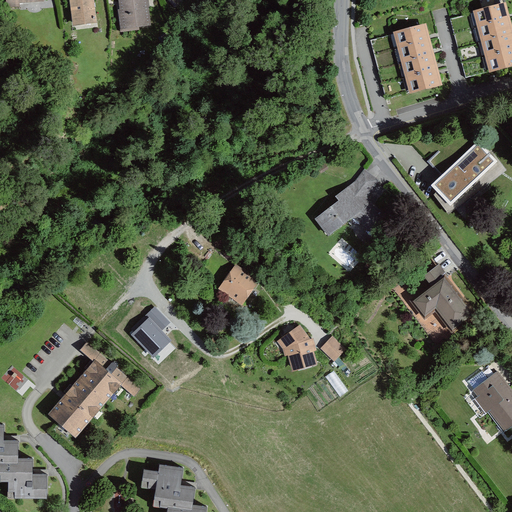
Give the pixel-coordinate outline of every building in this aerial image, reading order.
[(42,0),(7,0),(8,9),(18,9),(18,5),(43,4),(42,0)] [(93,0),(71,0),(75,30),(96,28),(93,0)] [(119,0),(122,32),(151,30),(148,0),(119,0)] [(511,29),(506,4),(475,12),(490,71),(511,65),(511,29)] [(425,24),(394,33),(411,94),(442,85),(425,24)] [(477,143),(432,187),(449,205),(495,161),(477,143)] [(377,183),(365,174),(354,190),(339,201),(342,206),(319,223),(330,238),(354,220),(373,233),(386,221),(364,202),(377,183)] [(473,314),(437,267),(424,276),(433,287),(413,302),(424,317),(435,309),(451,330),(473,314)] [(260,285),(238,269),(221,292),(243,307),(260,285)] [(149,319),(133,335),(154,356),(169,341),(160,332),(170,322),(155,307),(146,316),(149,319)] [(299,326),(279,341),(289,355),(294,371),(316,364),(312,351),(316,349),(313,340),(309,342),(299,326)] [(333,337),(322,348),(333,360),(345,348),(333,337)] [(90,347),(83,355),(102,370),(108,362),(90,347)] [(49,417),(77,441),(121,390),(93,366),(49,417)] [(334,371),(325,377),(340,397),(348,391),(334,371)] [(142,391),(120,372),(113,381),(135,399),(142,391)] [(511,394),(497,376),(475,393),(507,434),(511,430),(511,394)] [(4,425),(0,425),(0,483),(8,484),(8,499),(48,500),(48,475),(40,475),(33,475),(33,460),(18,460),(18,442),(9,442),(4,442),(4,425)] [(207,511),(208,509),(194,508),(196,489),(188,488),(182,487),(184,469),(160,465),(159,473),(144,471),(142,488),(156,490),(153,508),(168,510),(167,511),(207,511)]
